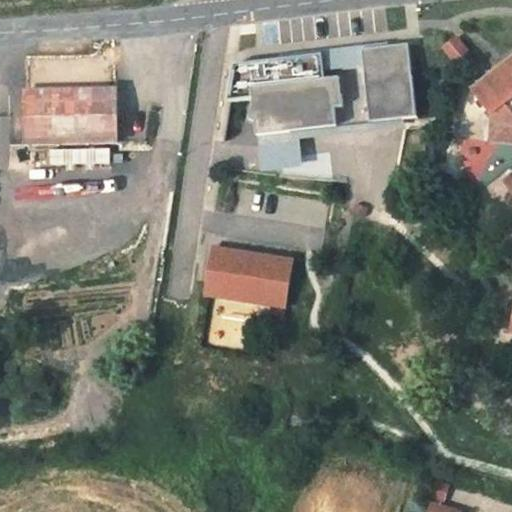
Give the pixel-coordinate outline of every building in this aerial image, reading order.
[(258,81),(265,138),(300,133),(412,120),(404,47),(230,67),(225,104),(244,102),(242,83),(246,83),(258,81)] [(86,81),(107,81),(107,58),(35,58),(35,71),(58,71),(58,82),(73,82),(74,69),(86,69),(86,81)] [(511,63),(507,68),(511,74),(511,85),(509,89),(511,94),(511,99),(499,109),(505,117),(499,122),(496,135),(511,135),(511,172),(511,174),(511,175),(511,63)] [(511,94),(509,89),(511,85),(511,74),(507,68),(503,65),(480,83),(499,109),(511,99),(511,94)] [(258,81),(246,83),(252,139),(260,138),(265,138),(258,81)] [(114,139),(113,86),(23,89),(23,140),(114,139)] [(340,149),(358,188),(398,170),(380,131),(340,149)] [(265,138),(260,138),(264,175),(305,170),(300,133),(265,138)] [(51,144),(50,164),(108,164),(108,145),(51,144)] [(206,293),(280,304),(287,257),(213,246),(206,293)] [(421,501),(418,511),(448,511),(450,509),(421,501)]
